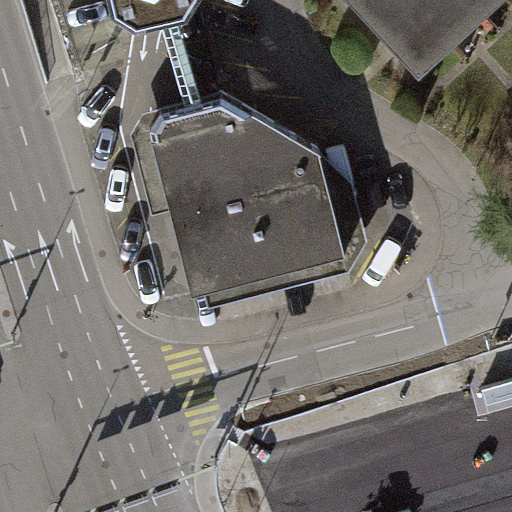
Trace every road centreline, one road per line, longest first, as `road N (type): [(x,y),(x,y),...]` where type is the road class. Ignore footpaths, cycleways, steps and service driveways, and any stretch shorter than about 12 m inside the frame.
road 1 (residential): [(93,415),(500,305)]
road 2 (residential): [(500,305),(457,185),(439,161),(312,83),(289,55),(275,0)]
road 3 (secondary): [(93,415),(0,131)]
